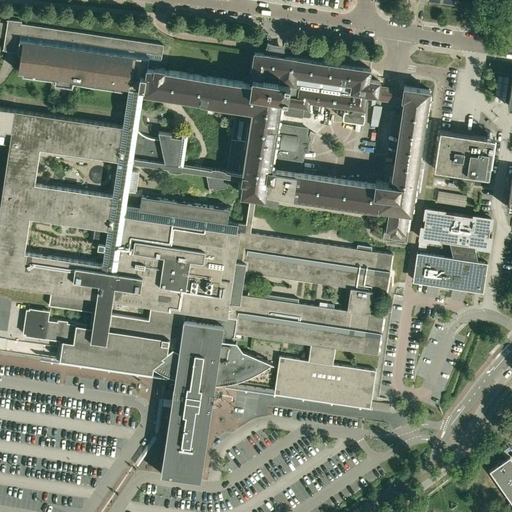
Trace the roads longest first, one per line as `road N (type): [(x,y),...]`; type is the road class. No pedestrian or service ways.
road 1 (unclassified): [(511,350),(431,462),(358,511)]
road 2 (unclassified): [(385,511),(456,456),(511,369)]
road 3 (residential): [(511,50),(365,27)]
road 4 (residential): [(365,27),(238,8)]
